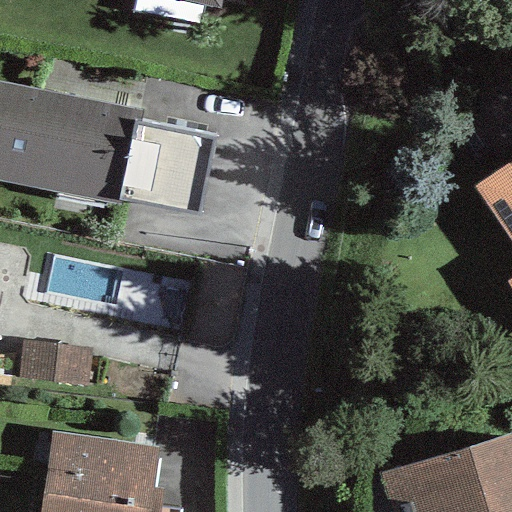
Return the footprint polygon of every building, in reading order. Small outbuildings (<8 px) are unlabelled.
[(136,96),(0,70),(0,162),(199,200),(213,122),(133,108),(136,96)] [(511,162),(478,187),(511,233),(511,162)] [(89,346),(21,337),(15,380),(83,388),(89,346)] [(160,511),(169,444),(50,429),(39,511),(160,511)] [(511,511),(511,435),(510,430),(377,474),(389,511),(511,511)]
